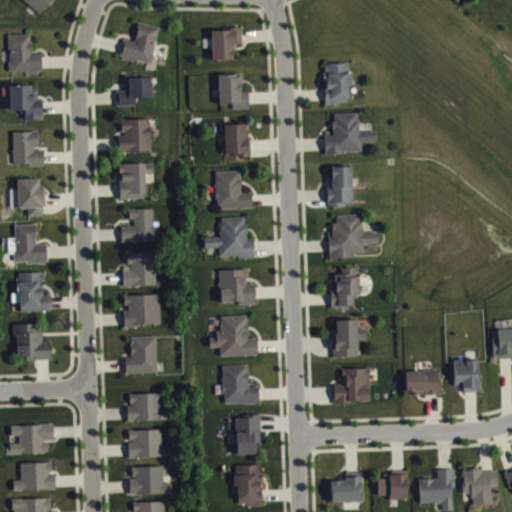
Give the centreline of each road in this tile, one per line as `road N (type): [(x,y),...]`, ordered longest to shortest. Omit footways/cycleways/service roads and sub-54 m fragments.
road 1 (residential): [(92,511),(79,64),(95,0)]
road 2 (residential): [(301,511),(283,74),(271,0)]
road 3 (residential): [(511,418),(483,427),(299,432)]
